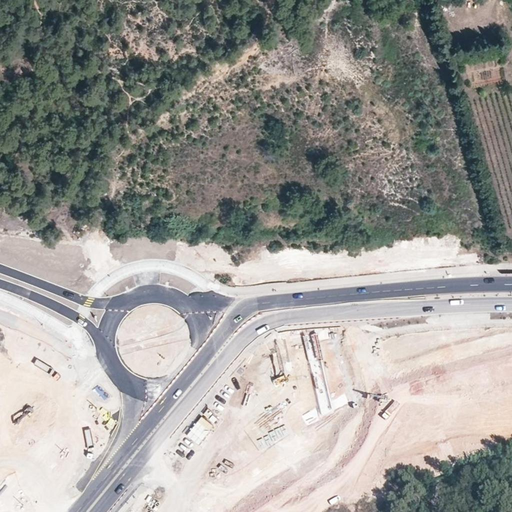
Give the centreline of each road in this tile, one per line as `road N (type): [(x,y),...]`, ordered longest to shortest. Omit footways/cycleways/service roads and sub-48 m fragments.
road 1 (primary): [(152,511),(280,405),(412,342),(511,316)]
road 2 (primary): [(383,327),(222,421),(125,511)]
road 3 (secondary): [(383,327),(247,348),(216,339),(192,313)]
road 4 (secondary): [(137,389),(144,435),(99,511)]
road 5 (primary): [(511,290),(383,327)]
road 6 (secondary): [(125,302),(87,303),(0,268)]
road 7 (secondary): [(0,279),(80,320),(104,346)]
road 8 (secondary): [(137,389),(172,388),(198,364),(202,346),(192,313)]
